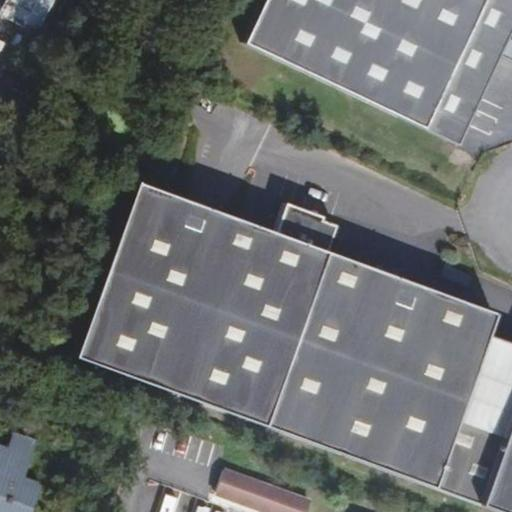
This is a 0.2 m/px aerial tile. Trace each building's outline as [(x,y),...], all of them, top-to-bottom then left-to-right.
[(26,22),(39,27),(49,0),(9,0),(9,2),(30,10),(26,22)] [(459,145),(511,28),(511,0),(261,0),(241,44),(459,145)] [(278,235),(139,188),(74,361),(475,510),(481,511),(511,511),(511,408),(501,439),(463,425),(454,422),(480,352),(480,351),(492,320),(327,258),(338,228),(323,223),(325,219),(287,205),(278,235)] [(511,362),(480,351),(480,352),(455,422),(463,425),(501,439),(511,408),(511,362)] [(0,511),(27,511),(38,482),(1,467),(9,446),(0,443),(0,511)] [(278,511),(286,490),(202,459),(192,487),(258,511),(278,511)]
